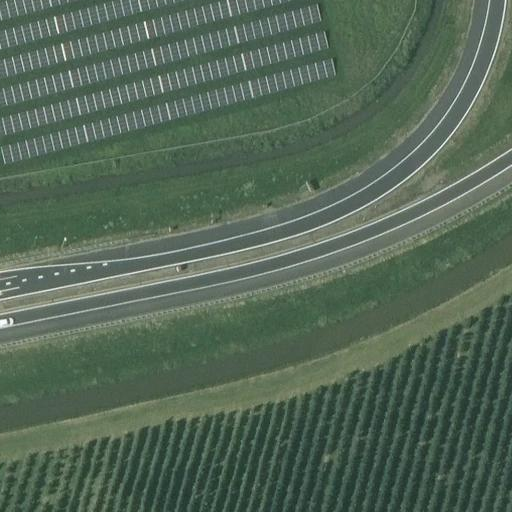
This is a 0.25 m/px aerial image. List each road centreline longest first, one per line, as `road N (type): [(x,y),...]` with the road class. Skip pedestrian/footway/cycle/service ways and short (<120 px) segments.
road 1 (motorway): [(498,0),(481,76),(447,135),(367,201),(327,220),(0,293)]
road 2 (motorway): [(0,321),(254,270),(341,243),(511,155)]
